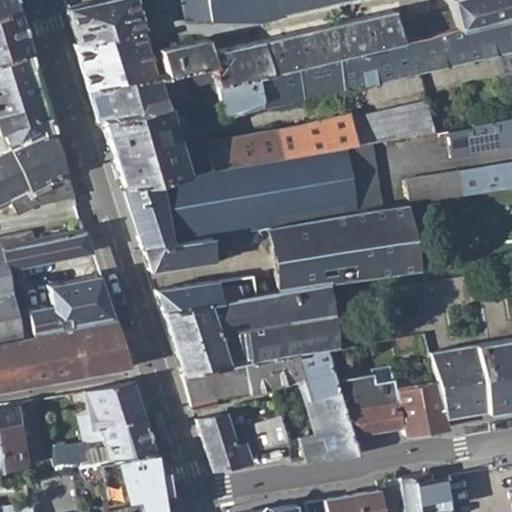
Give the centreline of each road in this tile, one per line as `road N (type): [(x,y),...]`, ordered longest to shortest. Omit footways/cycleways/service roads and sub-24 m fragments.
road 1 (residential): [(193,495),(38,0)]
road 2 (residential): [(193,495),(511,439)]
